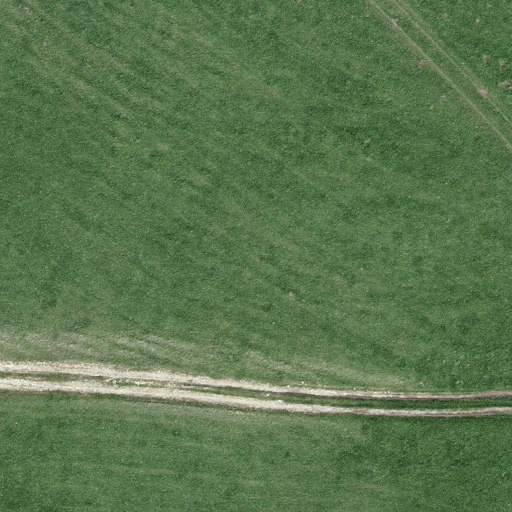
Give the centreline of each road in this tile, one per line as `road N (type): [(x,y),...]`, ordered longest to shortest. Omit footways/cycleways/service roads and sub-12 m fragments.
road 1 (track): [(511,398),(368,403),(0,372)]
road 2 (track): [(511,135),(378,0)]
